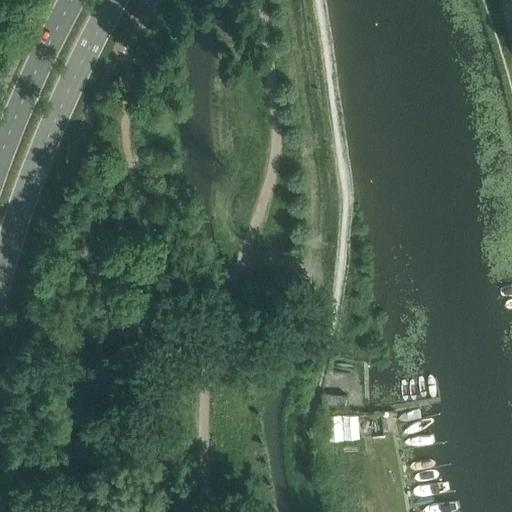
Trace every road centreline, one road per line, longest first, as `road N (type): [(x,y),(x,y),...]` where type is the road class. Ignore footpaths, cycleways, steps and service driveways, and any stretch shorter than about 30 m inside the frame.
road 1 (secondary): [(0,278),(60,108),(115,0)]
road 2 (secondary): [(71,0),(0,155)]
